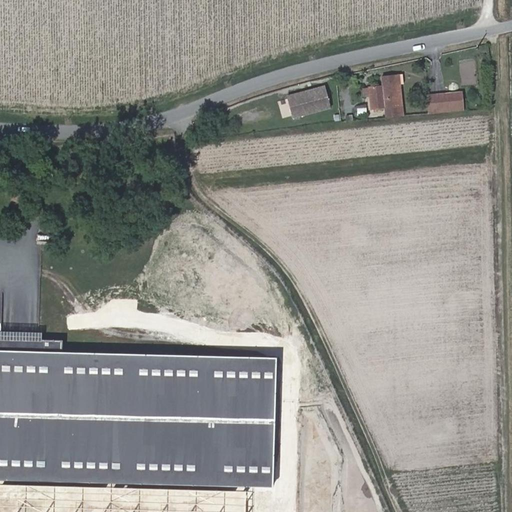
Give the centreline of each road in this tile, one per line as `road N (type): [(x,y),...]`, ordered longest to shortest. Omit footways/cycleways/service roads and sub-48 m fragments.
road 1 (residential): [(489,26),(250,84),(176,118),(98,132),(0,130)]
road 2 (unclassified): [(509,511),(489,26)]
